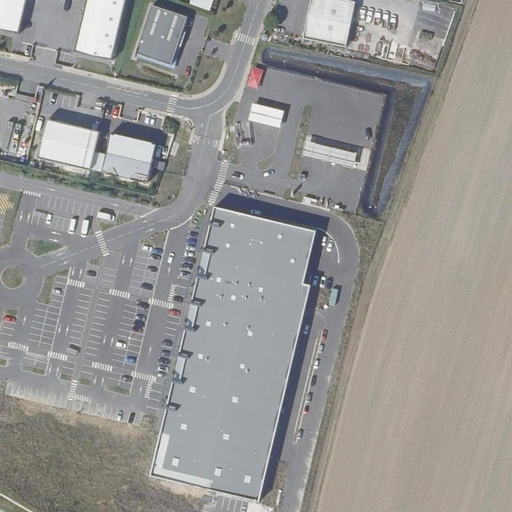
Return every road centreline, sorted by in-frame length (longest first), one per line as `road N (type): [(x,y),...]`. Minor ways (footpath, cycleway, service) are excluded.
road 1 (track): [(476,0),(398,214),(307,511)]
road 2 (unclassified): [(0,63),(188,108),(223,95),(239,58)]
